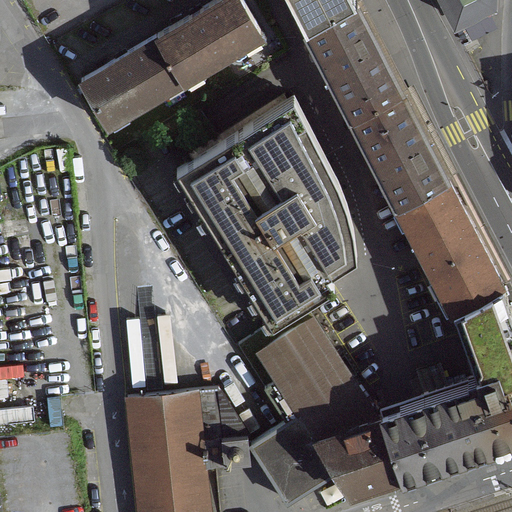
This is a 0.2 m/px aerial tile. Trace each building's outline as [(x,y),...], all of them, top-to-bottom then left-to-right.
[(190,81),(266,36),(244,0),(214,0),(188,16),(161,32),(190,81)] [(284,0),(298,26),(348,0),(284,0)] [(349,118),(400,90),(351,0),(348,0),(298,26),(349,118)] [(440,0),(451,22),(495,0),(440,0)] [(115,127),(190,81),(161,32),(112,61),(85,77),(115,127)] [(396,206),(448,179),(400,90),(349,118),(396,206)] [(338,192),(288,93),(169,169),(268,324),(330,284),(323,273),(351,256),(345,218),(338,192)] [(448,312),(504,282),(448,179),(392,209),(448,312)] [(219,388),(136,251),(113,254),(138,511),(212,511),(200,390),(219,388)] [(397,402),(373,410),(398,479),(419,472),(511,441),(511,405),(507,393),(511,390),(511,323),(499,286),(451,314),(472,377),(397,402)] [(398,479),(373,410),(313,312),(256,347),(347,497),(398,479)]
